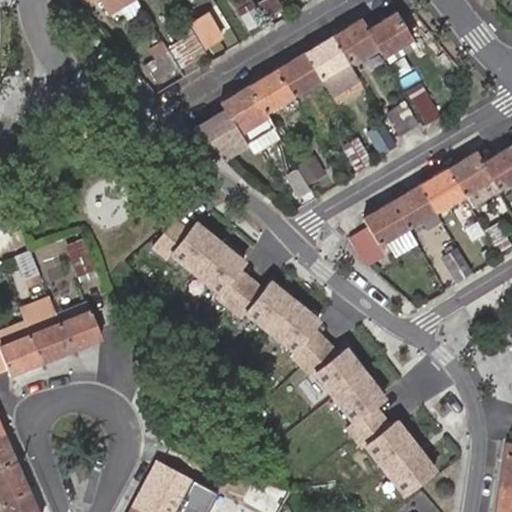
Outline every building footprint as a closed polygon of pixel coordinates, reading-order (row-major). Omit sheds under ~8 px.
[(80,0),(85,9),(98,1),(106,15),(131,0),(80,0)] [(246,0),(227,0),(241,20),(254,12),(246,0)] [(399,13),(370,30),(380,46),(385,56),(387,58),(393,55),(415,41),(399,13)] [(363,18),(335,35),(352,64),(356,61),(380,46),(370,30),(363,18)] [(191,28),(204,50),(219,41),(207,19),(191,28)] [(181,41),(168,49),(182,72),(208,57),(204,50),(189,24),(176,31),(181,41)] [(329,77),(352,64),(335,35),(307,53),(323,81),(328,89),(333,97),(361,81),(356,72),(334,86),(329,77)] [(421,49),(415,41),(393,55),(398,64),(421,49)] [(380,46),(356,61),(361,70),(385,56),(380,46)] [(307,53),(278,70),(294,98),(299,95),(323,81),(307,53)] [(163,55),(142,66),(152,84),(173,71),(163,55)] [(334,86),(356,72),(352,64),(329,77),(334,86)] [(250,87),(266,115),(272,111),(294,98),(278,70),(250,87)] [(304,103),(328,89),(323,81),(299,95),(304,103)] [(224,160),(275,130),(271,123),(266,115),(250,87),(221,104),(226,113),(194,132),(216,152),(224,160)] [(431,89),(416,98),(433,125),(447,117),(431,89)] [(294,98),(272,111),(277,120),(299,106),(294,98)] [(406,101),(388,111),(404,137),(421,127),(406,101)] [(382,124),(367,132),(382,158),(397,150),(382,124)] [(353,142),(339,151),(354,176),(368,169),(353,142)] [(511,147),(485,164),(499,188),(500,191),(506,188),(511,184),(511,147)] [(479,153),(449,170),(466,199),(469,205),(499,188),(485,164),(479,153)] [(316,167),(331,193),(345,185),(330,159),(316,167)] [(449,170),(420,188),(436,216),(444,212),(466,199),(449,170)] [(393,203),(408,231),(415,228),(436,216),(420,188),(393,203)] [(466,199),(444,212),(448,220),(470,208),(469,205),(466,199)] [(380,248),(384,246),(408,231),(393,203),(364,220),(367,225),(380,248)] [(436,216),(415,228),(420,235),(441,224),(436,216)] [(262,290),(175,217),(151,246),(217,298),(292,359),(313,376),(402,499),(436,472),(398,422),(390,426),(377,408),(386,401),(345,349),(339,353),(315,329),(319,322),(269,282),(262,290)] [(485,235),(498,257),(510,250),(498,228),(485,235)] [(349,242),(360,262),(375,254),(361,231),(349,242)] [(389,254),(413,240),(408,231),(384,246),(389,254)] [(81,244),(67,249),(78,276),(91,270),(81,244)] [(457,285),(471,276),(457,253),(443,261),(457,285)] [(31,257),(17,262),(31,299),(46,293),(31,257)] [(25,324),(30,337),(62,323),(53,299),(20,312),(25,324)] [(104,341),(102,335),(92,311),(62,323),(74,353),(104,341)] [(42,366),(74,353),(62,323),(30,337),(42,366)] [(0,349),(9,373),(12,378),(42,366),(30,337),(25,324),(0,334),(0,344),(1,348),(0,349)] [(0,473),(20,464),(6,434),(0,436),(0,473)] [(511,445),(503,494),(511,495),(511,445)] [(181,511),(197,481),(166,465),(161,462),(136,510),(140,511),(181,511)] [(0,496),(5,507),(33,495),(20,464),(0,473),(0,496)] [(277,511),(286,497),(265,485),(249,511),(277,511)] [(511,511),(511,495),(503,494),(500,511),(511,511)] [(41,511),(33,495),(5,507),(6,511),(41,511)] [(352,511),(347,503),(336,510),(336,511),(352,511)]
